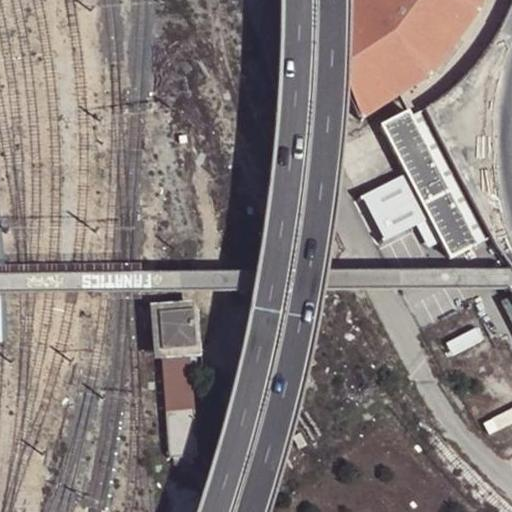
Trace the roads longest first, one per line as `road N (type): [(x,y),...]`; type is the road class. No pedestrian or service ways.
road 1 (motorway): [(295,0),(266,300),(213,511)]
road 2 (motorway): [(248,511),(316,207),(327,0)]
